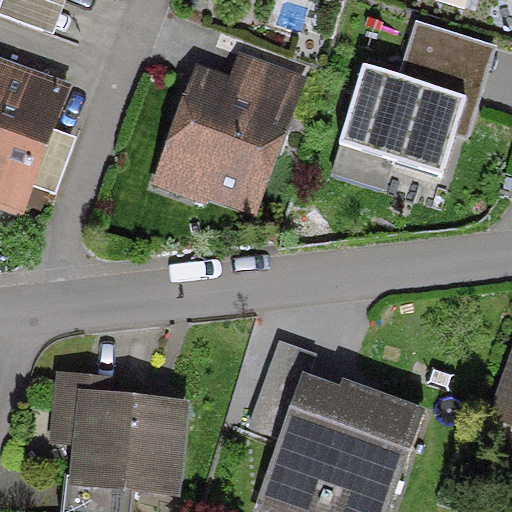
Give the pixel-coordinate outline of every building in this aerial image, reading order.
[(0,0),(0,20),(47,37),(58,10),(30,0),(0,0)] [(30,0),(58,10),(61,0),(30,0)] [(490,51),(426,31),(408,91),(374,80),(343,177),(441,208),(490,51)] [(39,140),(56,95),(3,76),(0,83),(0,205),(13,210),(22,187),(39,140)] [(195,91),(198,82),(196,81),(165,167),(198,179),(194,190),(244,208),(279,111),(228,93),(225,102),(195,91)] [(22,187),(50,197),(67,150),(39,140),(22,187)] [(127,511),(130,488),(164,492),(172,414),(99,406),(101,386),(58,381),(54,421),(80,424),(75,480),(58,478),(55,511),(127,511)] [(343,399),(337,397),(300,383),(261,489),(317,510),(316,511),(380,511),(415,417),(371,401),(366,415),(340,406),(343,399)] [(511,396),(501,427),(511,430),(511,396)]
